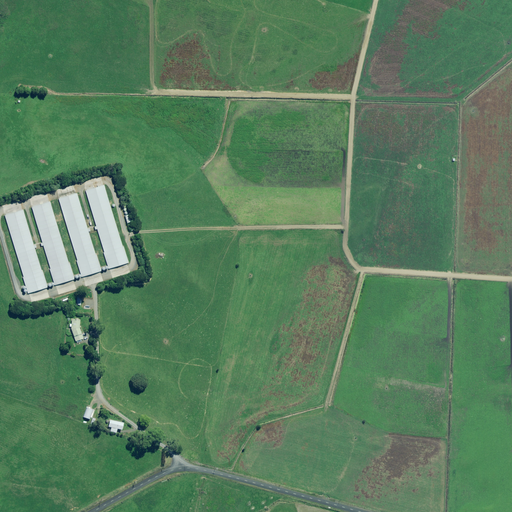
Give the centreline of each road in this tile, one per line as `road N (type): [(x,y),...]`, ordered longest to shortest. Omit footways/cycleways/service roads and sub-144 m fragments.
road 1 (unclassified): [(358,511),(189,467),(163,472),(91,511)]
road 2 (track): [(181,468),(102,397),(95,283)]
road 3 (track): [(0,215),(106,179),(117,191),(138,266)]
road 4 (track): [(135,272),(30,301),(0,216)]
